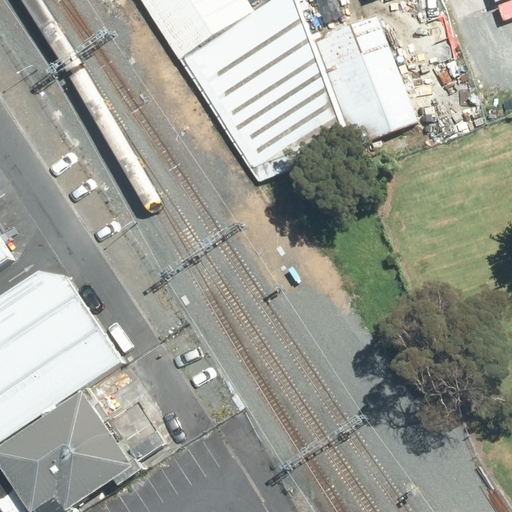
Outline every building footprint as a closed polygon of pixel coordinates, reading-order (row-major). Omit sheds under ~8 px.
[(248,0),(139,0),(181,61),(256,11),(248,0)] [(181,61),(253,173),(345,140),(288,0),(274,0),(256,11),(181,61)] [(511,1),(511,0),(488,0),(492,9),(511,1)] [(416,125),(378,22),(319,44),(357,147),(416,125)] [(0,271),(22,257),(0,223),(0,271)] [(43,277),(0,304),(0,443),(127,364),(73,280),(43,277)] [(92,397),(0,455),(0,471),(25,511),(84,511),(142,476),(92,397)]
